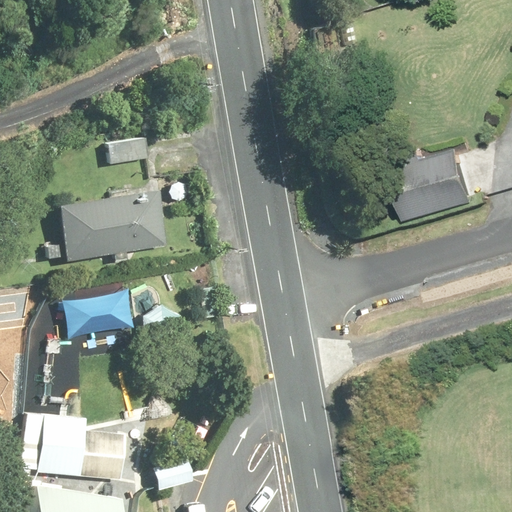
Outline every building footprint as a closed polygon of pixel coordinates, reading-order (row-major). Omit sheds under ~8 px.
[(144,156),(140,136),(101,145),(106,164),(144,156)] [(472,204),(458,150),(391,167),(405,222),(472,204)] [(159,244),(150,189),(52,205),(62,260),(159,244)] [(207,278),(190,283),(199,318),(216,314),(207,278)] [(127,328),(124,293),(58,300),(61,334),(127,328)] [(109,444),(10,434),(4,494),(103,504),(109,444)]
